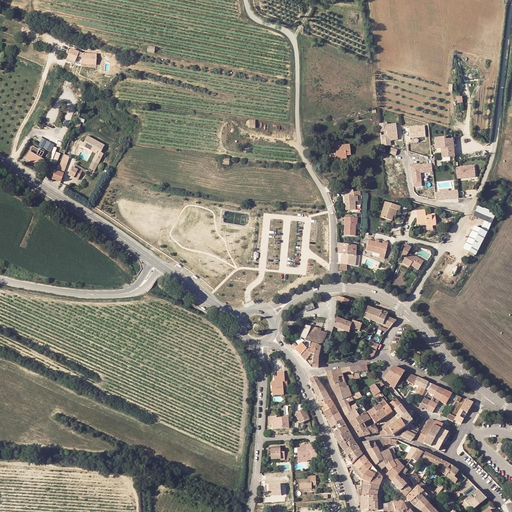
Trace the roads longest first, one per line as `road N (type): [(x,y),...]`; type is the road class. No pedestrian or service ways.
road 1 (unclassified): [(245,0),(252,14),(295,43),(299,131),(332,217),(334,287)]
road 2 (unclassified): [(468,208),(495,144),(511,7)]
road 3 (tertiary): [(150,260),(0,157)]
road 4 (track): [(0,461),(123,476),(138,511)]
road 5 (residential): [(264,362),(250,511)]
road 6 (residential): [(505,511),(445,458),(481,400)]
road 7 (tertiary): [(303,375),(354,511)]
road 8 (tertiary): [(0,279),(87,295),(131,292)]
road 9 (unclassified): [(320,370),(385,478)]
